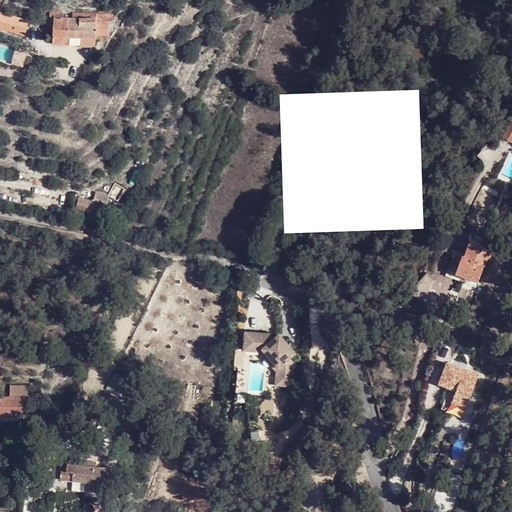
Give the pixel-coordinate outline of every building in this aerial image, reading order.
[(92,36),(95,36),(95,17),(88,17),(88,13),(72,12),(72,18),(64,18),(54,17),(52,36),(68,36),(92,36)] [(0,29),(25,36),(28,22),(0,14),(0,29)] [(95,17),(95,41),(108,41),(108,17),(95,17)] [(511,141),(511,120),(503,137),(511,142),(511,141)] [(76,208),(103,215),(106,203),(78,197),(76,208)] [(469,274),(478,277),(486,258),(489,259),(492,251),(483,248),(483,246),(471,241),(464,257),(453,253),(444,275),(459,280),(461,275),(468,278),(469,274)] [(245,331),(245,341),(259,343),(283,371),(282,384),(293,385),(297,353),(281,334),(245,331)] [(259,343),(245,341),(243,350),(259,351),(276,371),(274,382),(282,384),(283,371),(259,343)] [(442,407),(452,410),(454,404),(466,408),(478,370),(445,359),(437,382),(449,385),(442,407)] [(18,414),(28,414),(28,398),(0,397),(0,417),(18,418),(18,414)] [(65,464),(94,467),(95,462),(65,458),(65,464)] [(111,495),(115,470),(111,469),(106,469),(94,467),(65,464),(63,463),(62,480),(91,484),(90,492),(111,495)]
